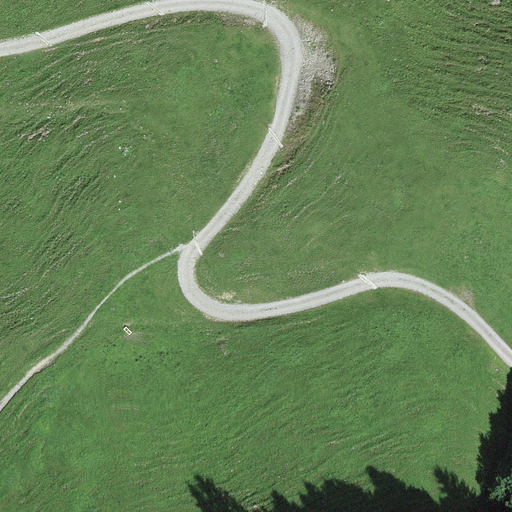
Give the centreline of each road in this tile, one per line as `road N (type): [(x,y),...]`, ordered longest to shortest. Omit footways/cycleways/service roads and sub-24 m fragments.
road 1 (track): [(198,244),(254,188),(281,146),(290,48),(278,22),(252,8),(204,3),(0,48)]
road 2 (track): [(198,244),(187,283),(219,310),(252,312),(399,280),(448,298),(511,358)]
